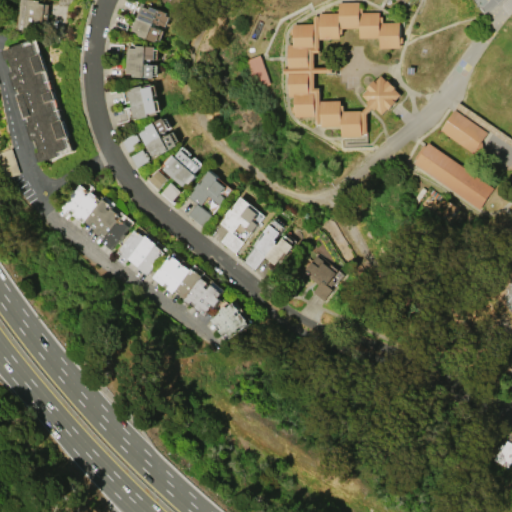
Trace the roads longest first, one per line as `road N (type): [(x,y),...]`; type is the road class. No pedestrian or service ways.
road 1 (residential): [(108,0),(95,50),(99,110),(132,177),(266,299),(338,342),(511,414)]
road 2 (motorway): [(201,511),(82,394),(0,289)]
